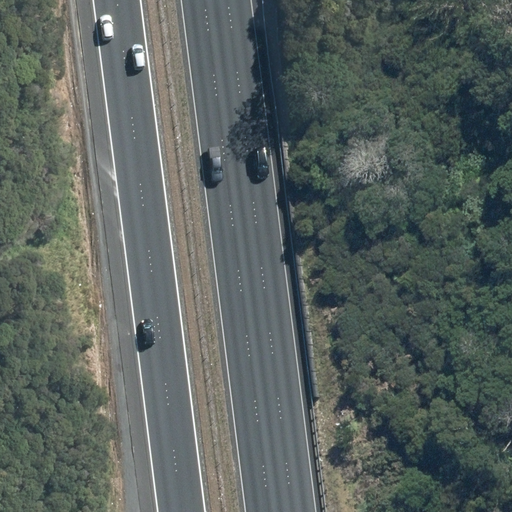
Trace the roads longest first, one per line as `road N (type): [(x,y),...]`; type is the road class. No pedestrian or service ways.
road 1 (motorway): [(221,0),(292,511)]
road 2 (motorway): [(181,511),(116,0)]
